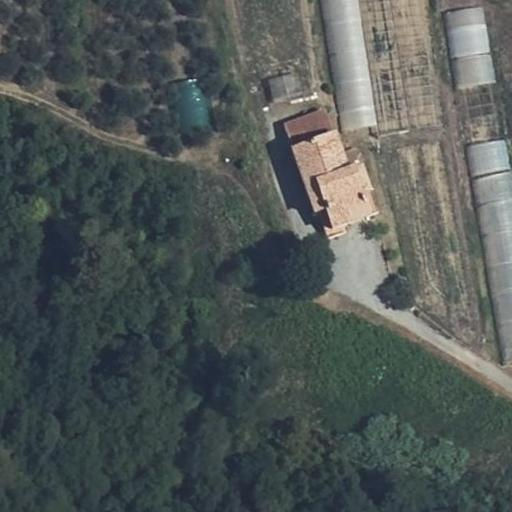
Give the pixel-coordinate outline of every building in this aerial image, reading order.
[(322,0),(337,93),(343,127),(371,125),(377,125),(380,136),(411,131),(411,130),(445,124),(425,0),(322,0)] [(511,363),(511,163),(484,5),(443,13),(505,364),(511,363)] [(302,93),(286,15),(256,21),(273,99),(302,93)] [(511,43),(499,46),(511,121),(511,43)] [(335,135),(326,111),(287,125),(295,150),(316,212),(328,209),(334,228),(378,213),(362,167),(348,172),(335,135)]
